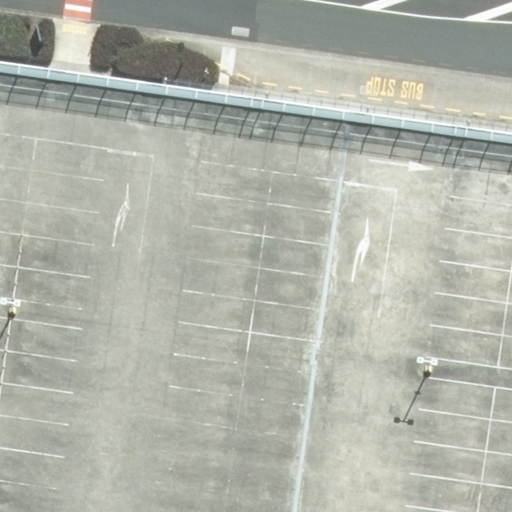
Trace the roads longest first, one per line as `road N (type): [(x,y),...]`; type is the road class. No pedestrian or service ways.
road 1 (unknown): [(0,158),(15,147),(204,101),(169,511)]
road 2 (unknown): [(433,133),(378,511)]
